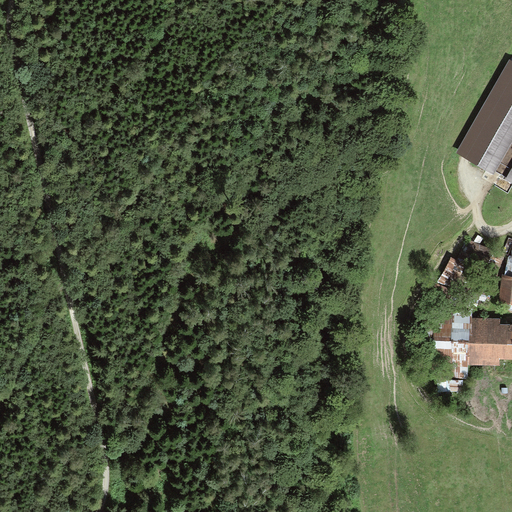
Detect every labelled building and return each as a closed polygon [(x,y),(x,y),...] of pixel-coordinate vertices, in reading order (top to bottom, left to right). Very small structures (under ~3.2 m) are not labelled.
[(511,172),(511,61),(510,60),(462,147),(511,175),(511,172)] [(478,303),(494,256),(468,240),(423,302),(478,303)] [(511,245),(498,296),(511,296),(511,245)] [(463,389),(464,307),(416,306),(416,392),(463,389)] [(468,353),(511,351),(511,320),(467,322),(468,353)]
